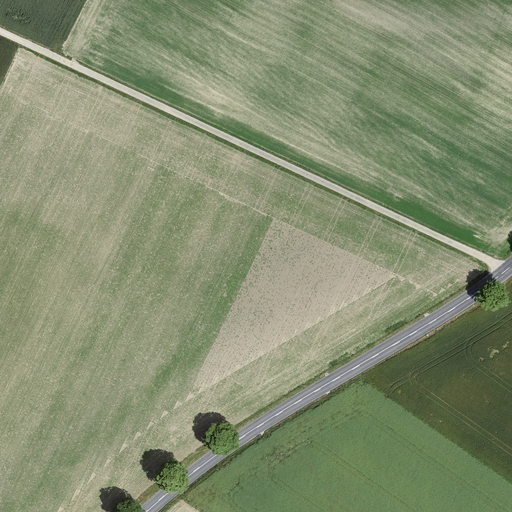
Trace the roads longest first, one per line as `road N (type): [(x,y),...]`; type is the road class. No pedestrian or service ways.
road 1 (track): [(507,269),(0,29)]
road 2 (tertiary): [(146,511),(231,444),(511,264)]
